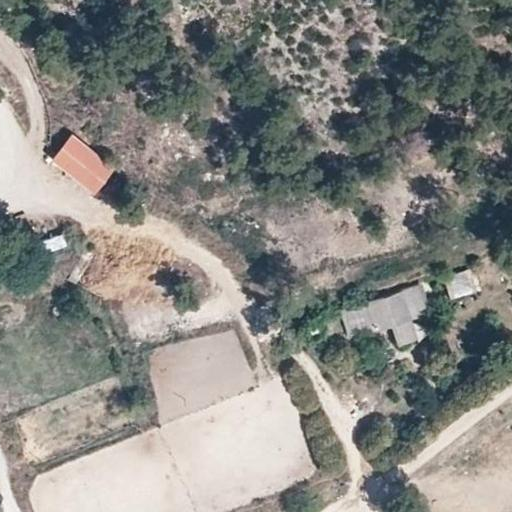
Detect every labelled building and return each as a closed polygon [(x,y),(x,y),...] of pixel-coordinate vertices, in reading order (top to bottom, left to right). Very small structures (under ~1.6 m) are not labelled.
[(115,167),(73,133),(52,158),(95,192),(115,167)] [(61,228),(42,235),(47,248),(66,241),(61,228)] [(473,269),(444,271),(446,291),(475,289),(473,269)] [(425,312),(417,283),(336,307),(346,336),(391,322),(397,341),(412,336),(407,317),(425,312)] [(321,333),(314,318),(303,324),(309,338),(321,333)]
